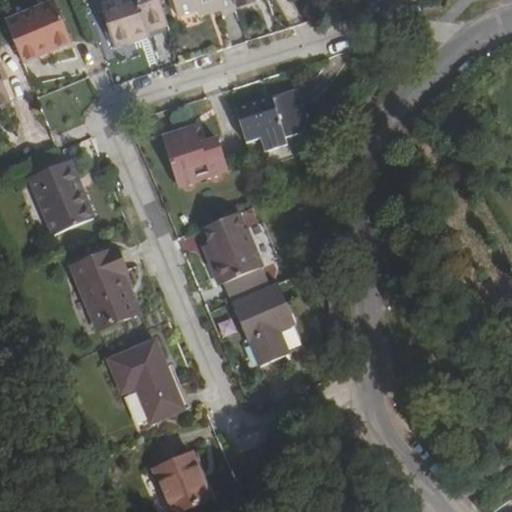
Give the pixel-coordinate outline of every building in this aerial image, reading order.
[(168,28),(159,0),(132,0),(102,9),(115,49),(135,43),(133,39),(148,34),(168,28)] [(234,0),(183,0),(187,12),(218,2),(219,6),(235,1),(234,0)] [(55,5),(7,24),(24,65),(71,45),(55,5)] [(133,39),(135,43),(149,39),(148,34),(133,39)] [(0,65),(0,78),(2,83),(9,79),(3,64),(0,65)] [(0,107),(10,103),(2,83),(0,78),(0,107)] [(301,91),(238,111),(249,145),(261,141),(266,156),(288,149),(286,142),(314,133),(301,91)] [(167,139),(184,188),(233,173),(222,139),(204,145),(199,128),(167,139)] [(98,221),(74,162),(35,178),(59,237),(98,221)] [(244,216),(208,231),(216,249),(213,250),(228,287),(269,270),(254,233),(251,234),(244,216)] [(77,267),(102,327),(141,310),(125,273),(131,270),(121,248),(77,267)] [(269,270),(228,287),(235,301),(275,284),(269,270)] [(281,286),(234,305),(252,346),(255,344),(265,369),(294,357),(284,332),(281,325),(295,319),(281,286)] [(298,327),(295,319),(281,325),(284,332),(298,327)] [(188,410),(159,340),(111,361),(126,396),(139,390),(153,424),(188,410)] [(179,511),(214,498),(196,452),(157,468),(174,511),(179,511)]
